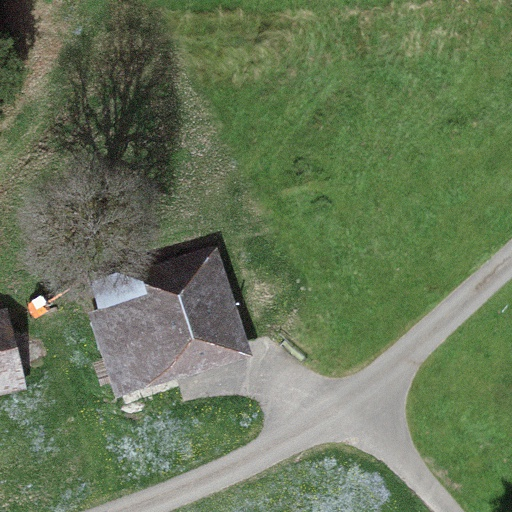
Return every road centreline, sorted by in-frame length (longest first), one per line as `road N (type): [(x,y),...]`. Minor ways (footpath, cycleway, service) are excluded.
road 1 (track): [(511,273),(355,407),(224,476),(131,511)]
road 2 (track): [(445,511),(355,407)]
